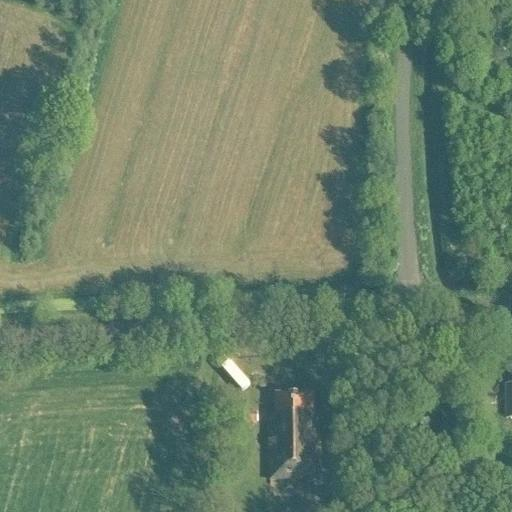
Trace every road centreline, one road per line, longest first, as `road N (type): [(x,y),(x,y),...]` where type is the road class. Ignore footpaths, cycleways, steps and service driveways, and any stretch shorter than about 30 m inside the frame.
road 1 (unclassified): [(0,335),(407,318)]
road 2 (unclassified): [(407,318),(402,31),(413,0)]
